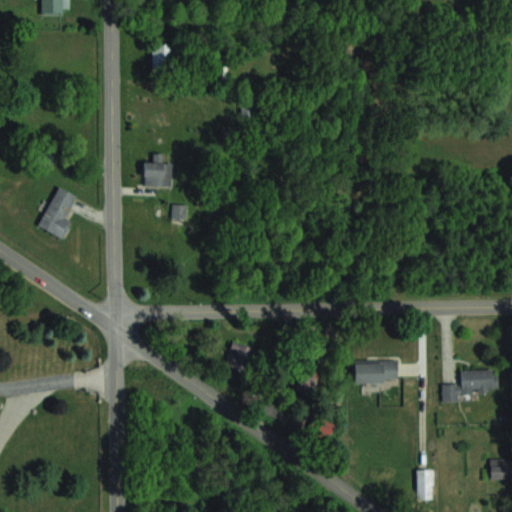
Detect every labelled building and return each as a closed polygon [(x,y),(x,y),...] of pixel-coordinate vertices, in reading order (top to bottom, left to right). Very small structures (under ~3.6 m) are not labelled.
[(40,0),(41,14),(67,14),(66,0),(40,0)] [(170,43),(151,43),(151,67),(170,67),(170,43)] [(171,186),(171,162),(162,162),(162,152),(153,152),(153,161),(143,161),(143,186),(171,186)] [(38,226),(62,236),(70,219),(64,217),(74,193),(56,185),(38,226)] [(185,205),(173,204),(172,217),(184,217),(185,205)] [(255,346),(229,342),(224,372),(251,376),(255,346)] [(353,381),(396,381),(396,360),(353,360),(353,381)] [(302,389),(325,386),(321,363),(298,366),(302,389)] [(460,368),(460,382),(441,382),(442,400),(459,400),(458,390),(497,390),(497,368),(460,368)] [(490,477),(511,476),(511,456),(490,457),(490,477)] [(431,467),(416,467),(416,498),(431,498),(431,467)]
